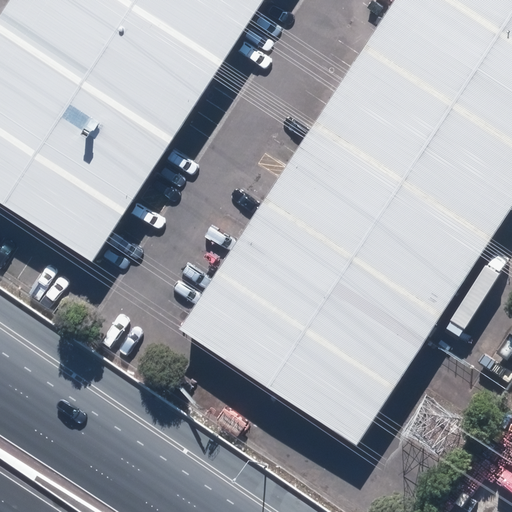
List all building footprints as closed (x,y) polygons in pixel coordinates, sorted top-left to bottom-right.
[(0,89),(50,122),(65,132),(114,58),(25,0),(19,0),(0,29),(0,89)] [(25,0),(114,58),(152,0),(25,0)] [(179,0),(152,0),(114,58),(205,118),(252,48),(179,0)] [(179,0),(252,48),(284,0),(179,0)] [(511,33),(511,21),(478,0),(408,0),(379,45),(467,102),(511,33)] [(511,0),(478,0),(511,21),(511,0)] [(511,33),(467,102),(511,131),(511,33)] [(467,102),(379,45),(330,120),(418,177),(467,102)] [(65,132),(156,192),(205,118),(114,58),(65,132)] [(50,122),(0,89),(0,190),(19,203),(65,132),(50,122)] [(511,219),(511,131),(467,102),(418,177),(504,232),(511,219)] [(418,177),(330,120),(282,193),(370,250),(418,177)] [(156,192),(65,132),(19,203),(109,262),(156,192)] [(504,232),(418,177),(370,250),(456,306),(504,232)] [(370,250),(282,193),(237,262),(325,320),(370,250)] [(456,306),(370,250),(325,320),(410,375),(456,306)] [(325,320),(237,262),(199,320),(287,377),(325,320)] [(410,375),(325,320),(287,377),(373,433),(410,375)]
